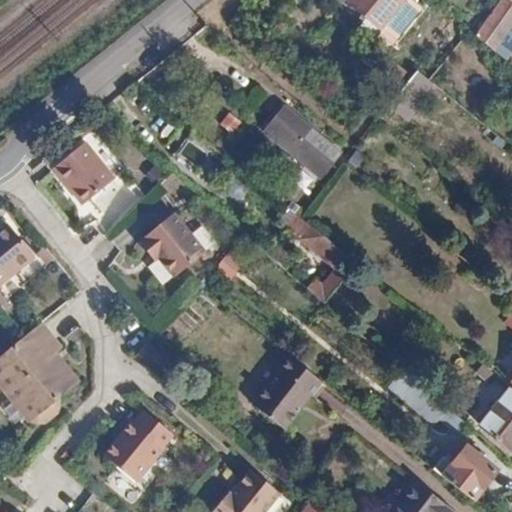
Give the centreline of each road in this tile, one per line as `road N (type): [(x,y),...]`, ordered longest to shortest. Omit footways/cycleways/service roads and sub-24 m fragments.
road 1 (residential): [(3,163),(82,255),(105,296),(112,332),(110,410),(61,474)]
road 2 (residential): [(195,0),(3,163)]
